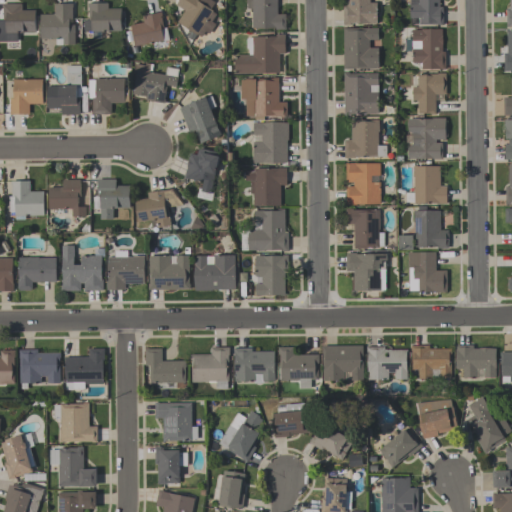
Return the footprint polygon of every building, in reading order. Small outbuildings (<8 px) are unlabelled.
[(201,37),(197,35),(197,36),(196,35),(192,40),(187,37),(190,31),(177,22),(184,11),(175,5),(178,0),(211,0),(215,2),(210,9),(212,11),(212,12),(216,15),(211,22),(215,24),(209,34),(205,32),(201,37)] [(277,0),(277,14),(285,14),(285,30),(274,30),(274,28),(251,28),(252,9),(246,9),(246,0),(277,0)] [(376,24),(351,24),(343,24),(342,6),(346,6),(346,0),(369,0),(369,2),(376,2),(376,24)] [(410,25),(410,18),(409,18),(409,0),(439,0),(439,7),(443,7),(443,25),(410,25)] [(84,31),(84,20),(88,20),(88,8),(87,8),(87,3),(107,3),(107,9),(121,9),(121,31),(109,31),(109,32),(91,32),(91,31),(84,31)] [(35,32),(23,32),(23,33),(17,33),(17,42),(0,42),(0,20),(3,20),(3,8),(2,8),(2,4),(21,4),(21,10),(35,10),(35,32)] [(40,39),(40,15),(53,15),(53,13),(54,13),(54,4),(72,4),(72,7),(72,20),(69,20),(69,25),(74,25),(74,45),(63,45),(63,38),(40,39)] [(134,46),(130,25),(143,22),(142,16),(161,12),(161,16),(160,16),(163,28),(166,28),(168,40),(134,46)] [(343,69),(343,28),(377,28),(378,40),(369,40),(369,48),(378,48),(378,69),(343,69)] [(442,29),(442,52),(445,52),(445,70),(421,70),(421,63),(412,63),(412,50),(410,50),(410,40),(412,40),(412,30),(421,30),(421,29),(442,29)] [(506,30),(509,30),(509,31),(511,31),(511,71),(503,71),(503,53),(506,53),(506,30)] [(285,54),(278,54),(279,74),(234,74),(234,55),(248,55),(248,50),(247,49),(246,48),(245,47),(245,40),(246,39),(247,38),(248,38),(252,38),(252,37),(275,37),(275,35),(284,35),(285,54)] [(178,69),(177,77),(178,77),(176,86),(163,84),(163,86),(166,87),(164,100),(165,100),(164,104),(145,101),(146,97),(132,94),(133,90),(136,72),(134,71),(135,64),(145,66),(145,63),(153,64),(151,71),(149,71),(149,72),(165,75),(166,67),(178,69)] [(47,109),(47,86),(66,86),(66,65),(81,65),(81,87),(86,87),(86,92),(82,92),(82,97),(79,97),(79,115),(61,115),(61,109),(47,109)] [(378,73),(378,114),(349,115),(349,116),(343,116),(343,73),(349,73),(349,74),(378,73)] [(445,73),(445,94),(435,94),(435,115),(428,115),(428,113),(417,113),(417,101),(412,101),(412,87),(417,87),(417,74),(437,74),(437,73),(445,73)] [(510,76),(511,76),(511,115),(503,116),(503,98),(511,98),(510,76)] [(286,117),(282,117),(282,116),(264,116),(264,119),(255,119),(255,115),(245,115),(245,99),(240,99),(240,79),(245,79),(245,78),(273,78),(273,77),(278,77),(278,102),(286,102),(286,117)] [(42,79),(42,104),(28,104),(28,115),(9,115),(9,112),(10,112),(10,99),(7,99),(7,87),(13,87),(13,79),(42,79)] [(88,80),(95,80),(95,79),(124,79),(124,87),(128,87),(128,102),(124,102),(124,103),(111,103),(111,114),(91,115),(91,111),(92,111),(92,99),(88,99),(88,80)] [(179,108),(205,98),(221,136),(200,144),(195,131),(189,133),(179,108)] [(407,159),(407,148),(411,144),(412,144),(412,133),(411,133),(407,130),(407,119),(431,119),(431,118),(445,118),(445,120),(446,120),(446,137),(445,137),(445,140),(435,140),(435,143),(442,143),(442,159),(432,159),(407,159)] [(505,160),(511,160),(511,119),(503,120),(504,139),(505,139),(505,160)] [(378,120),(378,131),(377,131),(377,145),(385,145),(385,157),(354,157),(354,158),(344,158),(344,140),(350,140),(350,120),(378,120)] [(253,122),(288,122),(288,140),(286,140),(286,163),(253,163),(253,142),(261,142),(261,135),(253,135),(253,122)] [(190,154),(197,155),(198,149),(220,154),(215,174),(216,174),(211,194),(201,191),(203,179),(202,179),(201,182),(184,178),(190,154)] [(379,205),(345,205),(345,187),(353,187),(353,182),(345,182),(345,163),(379,163),(379,175),(371,175),(371,182),(379,182),(379,205)] [(446,204),(414,204),(414,178),(412,178),(412,166),(439,166),(440,186),(446,186),(446,204)] [(286,168),(286,185),(280,185),(280,206),(253,206),(253,194),(250,194),(249,181),(244,181),(244,171),(253,171),(253,168),(286,168)] [(49,209),(48,188),(62,187),(62,180),(80,180),(80,197),(77,197),(78,207),(85,207),(85,217),(71,218),(71,209),(49,209)] [(113,210),(113,219),(100,220),(100,197),(97,197),(97,180),(116,180),(116,186),(129,186),(129,208),(118,208),(118,210),(113,210)] [(44,216),(25,216),(25,220),(15,220),(14,211),(8,211),(8,197),(11,197),(11,185),(10,185),(10,182),(29,182),(29,191),(43,191),(44,216)] [(147,193),(173,189),(183,203),(182,204),(182,205),(168,207),(171,226),(156,229),(156,227),(152,228),(151,220),(137,222),(134,200),(148,198),(147,193)] [(353,249),(353,224),(344,224),(344,208),(352,208),(352,210),(379,210),(379,230),(378,230),(378,233),(384,233),(384,246),(378,246),(378,248),(365,248),(365,249),(353,249)] [(288,251),(280,251),(280,250),(247,250),(247,229),(254,229),(254,210),(277,210),(277,209),(284,209),(284,232),(288,232),(288,251)] [(448,249),(437,249),(437,248),(414,248),(414,211),(439,211),(440,230),(448,230),(448,249)] [(61,246),(73,246),(73,265),(80,265),(80,256),(101,256),(101,279),(102,279),(102,291),(84,291),(84,283),(80,283),(80,291),(60,291),(60,280),(61,280),(61,246)] [(106,291),(106,281),(108,281),(107,257),(114,257),(114,251),(127,250),(127,257),(132,257),(132,255),(144,255),(144,283),(124,283),(124,290),(106,291)] [(353,271),(345,272),(345,253),(356,253),(356,255),(365,255),(365,256),(387,255),(387,261),(385,261),(385,291),(353,291),(353,271)] [(446,293),(417,293),(417,292),(408,292),(408,268),(408,253),(435,253),(435,270),(446,270),(446,293)] [(150,289),(150,256),(170,256),(170,264),(177,264),(177,255),(189,255),(189,284),(190,284),(190,290),(150,289)] [(255,255),(263,255),(263,256),(281,256),(281,255),(287,255),(287,272),(284,272),(284,296),(255,296),(255,255)] [(194,256),(234,256),(234,290),(211,290),(211,291),(194,291),(194,256)] [(55,258),(56,282),(32,282),(32,290),(30,290),(30,291),(19,291),(19,290),(17,290),(17,279),(18,279),(18,257),(38,257),(38,258),(55,258)] [(0,259),(12,259),(12,283),(13,283),(13,292),(0,292),(0,259)] [(495,349),(495,378),(483,378),(483,369),(476,369),(476,378),(462,378),(462,369),(455,369),(455,345),(473,345),(473,349),(495,349)] [(362,346),(362,382),(350,382),(350,373),(344,373),(344,382),(322,382),(322,346),(362,346)] [(450,380),(418,380),(418,370),(411,370),(411,351),(410,351),(410,346),(428,346),(428,349),(450,349),(450,380)] [(318,355),(318,363),(317,363),(317,380),(310,381),(310,389),(299,389),(299,381),(280,381),(279,355),(278,355),(278,348),(293,347),(293,355),(318,355)] [(367,381),(367,353),(366,353),(366,347),(384,347),(384,351),(407,351),(407,357),(406,357),(406,380),(394,380),(394,373),(387,373),(387,381),(367,381)] [(190,355),(211,355),(210,348),(229,348),(229,357),(228,357),(228,381),(227,381),(227,389),(216,389),(215,381),(203,382),(203,383),(191,383),(191,360),(190,360),(190,355)] [(274,352),(274,381),(264,381),(264,383),(254,383),(254,381),(234,382),(234,355),(233,355),(233,349),(251,348),(251,352),(274,352)] [(104,349),(104,361),(103,361),(103,384),(84,384),(84,389),(72,389),(72,383),(65,383),(65,363),(64,363),(64,357),(88,357),(88,349),(104,349)] [(185,383),(149,383),(149,366),(146,366),(146,349),(161,349),(161,361),(184,361),(185,383)] [(14,384),(0,384),(0,350),(14,350),(14,358),(14,384)] [(59,383),(47,384),(47,376),(41,376),(41,384),(27,384),(27,389),(21,389),(21,384),(20,384),(20,359),(18,359),(18,350),(37,350),(37,353),(60,353),(60,358),(59,358),(59,383)] [(511,376),(509,376),(509,382),(501,382),(501,376),(500,376),(500,352),(511,352),(511,376)] [(511,431),(503,436),(505,440),(489,449),(490,451),(485,454),(475,438),(477,436),(467,419),(474,415),(468,406),(482,398),(488,408),(494,404),(511,431)] [(416,403),(450,399),(456,430),(437,434),(437,436),(422,439),(417,415),(418,414),(416,403)] [(53,419),(53,405),(59,405),(59,404),(83,404),(83,403),(88,403),(88,427),(97,427),(97,443),(92,443),(92,442),(60,442),(60,419),(53,419)] [(154,419),(154,403),(159,403),(190,403),(190,427),(197,427),(197,440),(191,440),(191,441),(167,441),(167,442),(162,442),(162,419),(154,419)] [(274,438),(272,414),(277,413),(276,406),(285,406),(285,405),(306,403),(309,433),(288,435),(288,437),(274,438)] [(245,418),(250,411),(262,419),(258,425),(264,429),(253,446),(256,448),(246,463),(241,460),(241,459),(217,443),(237,413),(245,418)] [(341,461),(323,450),(322,451),(308,443),(320,423),(345,438),(346,438),(352,441),(345,454),(341,461)] [(391,468),(387,462),(388,461),(379,450),(384,446),(384,447),(407,428),(418,442),(419,441),(422,446),(409,457),(407,455),(391,468)] [(21,436),(23,443),(25,444),(26,449),(29,448),(34,465),(30,467),(32,472),(14,477),(15,478),(9,480),(4,463),(6,463),(0,443),(5,442),(4,441),(21,436)] [(59,487),(58,464),(49,465),(49,450),(58,450),(58,448),(77,448),(77,447),(83,447),(83,470),(96,470),(96,488),(79,488),(79,487),(59,487)] [(157,484),(157,464),(154,464),(154,447),(178,447),(178,453),(186,453),(186,466),(178,466),(178,483),(164,483),(164,484),(157,484)] [(511,488),(493,489),(492,472),(505,472),(504,447),(511,447),(511,448),(511,488)] [(241,509),(217,506),(218,503),(213,502),(215,488),(217,475),(222,475),(223,471),(244,474),(242,494),(243,494),(241,509)] [(320,511),(321,498),(323,498),(324,478),(346,479),(345,492),(351,492),(350,510),(345,510),(345,511),(320,511)] [(409,479),(409,488),(417,488),(417,511),(380,511),(380,479),(409,479)] [(2,511),(6,500),(4,500),(9,485),(14,487),(14,484),(21,486),(22,483),(25,484),(26,483),(43,489),(36,511),(2,511)] [(194,498),(191,511),(161,511),(162,508),(155,507),(158,490),(163,491),(163,492),(194,498)] [(511,511),(500,511),(500,508),(492,509),(492,492),(495,492),(495,494),(511,493),(511,511)] [(58,511),(58,493),(95,493),(95,509),(82,509),(82,511),(58,511)]
